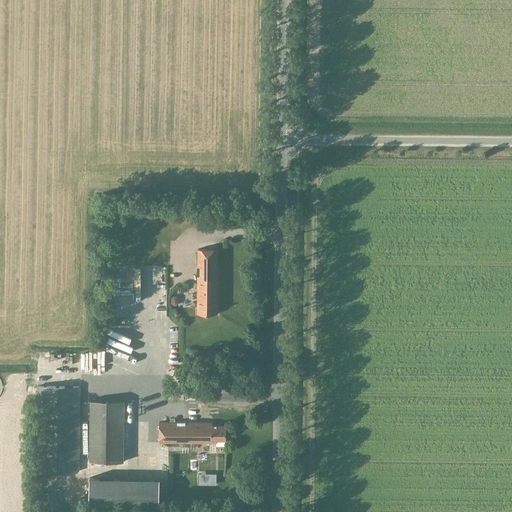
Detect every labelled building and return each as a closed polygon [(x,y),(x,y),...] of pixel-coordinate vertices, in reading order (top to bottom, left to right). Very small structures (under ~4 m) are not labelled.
[(217,314),(218,249),(198,249),(197,314),(217,314)] [(148,259),(148,290),(159,290),(159,259),(148,259)] [(136,309),(136,322),(141,322),(141,328),(149,328),(149,309),(136,309)] [(78,471),(79,386),(38,386),(37,471),(78,471)] [(124,461),(124,400),(90,400),(89,461),(124,461)] [(212,422),(159,422),(159,442),(216,442),(216,439),(226,439),(226,425),(212,425),(212,422)] [(89,478),(89,508),(159,508),(160,478),(89,478)] [(47,488),(40,499),(52,506),(59,495),(47,488)]
